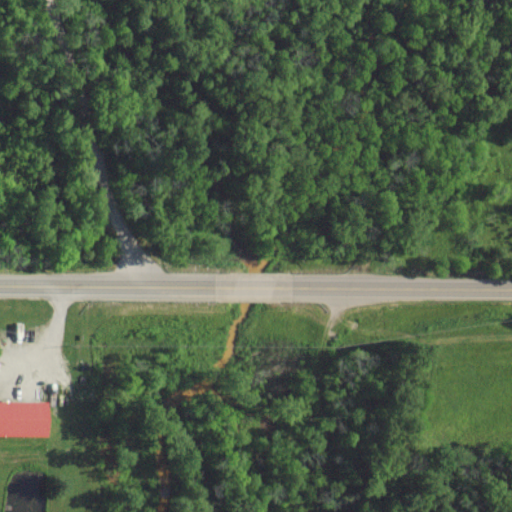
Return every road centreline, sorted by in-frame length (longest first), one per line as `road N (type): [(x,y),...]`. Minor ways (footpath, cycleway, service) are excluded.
road 1 (residential): [(136,281),(43,0)]
road 2 (secondary): [(511,289),(293,287)]
road 3 (secondary): [(213,288),(0,280)]
